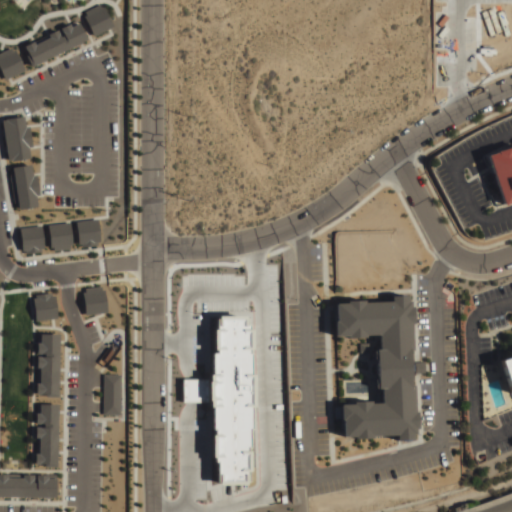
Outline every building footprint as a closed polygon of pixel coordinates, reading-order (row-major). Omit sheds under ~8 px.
[(81,13),(102,3),(113,25),(93,35),(81,13)] [(23,46),(35,40),(36,43),(50,37),(48,34),(59,29),(61,34),(64,32),(61,28),(71,23),(72,25),(79,21),(87,39),(32,66),(23,46)] [(0,70),(0,53),(13,47),(24,68),(4,78),(0,70)] [(2,119),(22,116),(23,125),(27,124),(30,146),(27,147),(28,157),(9,160),(2,119)] [(511,200),(502,204),(486,156),(511,147),(511,200)] [(9,167),(28,163),(35,204),(16,207),(9,167)] [(78,247),(74,220),(95,217),(99,245),(78,247)] [(52,250),(48,222),(69,219),(73,247),(52,250)] [(23,253),(20,226),(40,224),(43,251),(23,253)] [(86,315),(82,288),(103,285),(107,312),(86,315)] [(35,320),(32,293),(53,290),(56,318),(35,320)] [(333,304),(410,301),(414,436),(341,438),(340,405),(380,404),(377,335),(334,336),(333,304)] [(213,318),(251,318),(253,486),(216,487),(217,460),(212,459),(211,402),(182,403),(182,380),(212,379),(211,353),(214,353),(213,318)] [(37,333),(58,333),(57,394),(36,394),(37,333)] [(511,390),(502,359),(511,355),(511,390)] [(103,373),(119,374),(118,414),(102,413),(103,373)] [(35,402),(57,402),(56,464),(35,463),(35,402)] [(0,473),(58,474),(58,495),(0,494),(0,473)]
